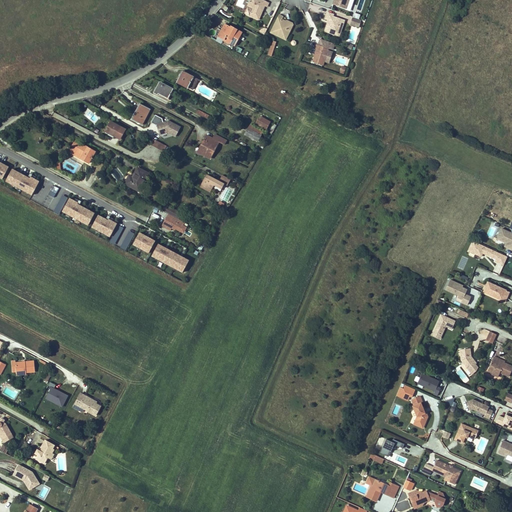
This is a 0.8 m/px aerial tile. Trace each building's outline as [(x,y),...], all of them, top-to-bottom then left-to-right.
[(267,7),(268,3),(261,0),(249,0),(248,4),(253,6),(249,15),(249,16),(258,20),(264,6),(267,7)] [(334,0),(333,4),(346,8),(348,0),(334,0)] [(253,6),(248,4),(245,13),(249,15),(253,6)] [(334,14),(327,12),(325,19),(328,20),(324,31),(339,36),(344,20),(333,16),(334,14)] [(293,25),(282,19),(283,17),(279,15),(271,33),(286,40),(293,25)] [(358,27),(361,20),(353,17),(350,24),(358,27)] [(225,25),(218,36),(224,39),(225,36),(231,39),(229,42),(234,45),(241,33),(231,27),(230,28),(225,25)] [(323,65),(329,49),(328,49),(329,47),(333,48),(334,44),(320,39),(318,45),(317,44),(315,49),(317,49),(315,54),(314,56),(312,61),(323,65)] [(272,56),(276,42),(273,41),(271,46),(268,55),(272,56)] [(194,77),(182,71),(177,82),(193,90),(196,83),(192,81),(194,77)] [(158,83),(153,92),(158,95),(158,94),(168,99),(174,88),(165,83),(164,86),(158,83)] [(150,109),(140,103),(132,119),(142,125),(150,109)] [(212,117),(198,109),(196,113),(211,120),(212,117)] [(157,125),(160,135),(167,132),(175,136),(180,127),(169,121),(164,123),(162,118),(155,115),(151,123),(156,125),(157,125)] [(261,116),(257,124),(267,129),(271,121),(261,116)] [(110,120),(104,130),(120,139),(126,129),(110,120)] [(250,124),(248,128),(261,135),(263,131),(250,124)] [(261,135),(248,128),(244,134),(258,142),(261,135)] [(203,144),(199,151),(205,154),(205,156),(209,158),(218,142),(224,145),(226,141),(214,134),(212,138),(206,135),(201,143),(203,144)] [(76,140),(71,150),(83,156),(81,159),(88,163),(95,151),(76,140)] [(71,150),(69,153),(81,159),(83,156),(71,150)] [(0,163),(0,178),(4,181),(11,169),(0,163)] [(129,175),(125,183),(139,191),(149,173),(138,167),(132,177),(129,175)] [(14,171),(7,183),(34,197),(41,184),(32,179),(32,181),(14,171)] [(206,175),(201,184),(211,189),(213,186),(221,190),(224,184),(227,186),(230,180),(226,178),(222,175),(219,181),(206,175)] [(211,189),(201,184),(199,188),(209,193),(211,189)] [(50,196),(56,199),(60,190),(54,187),(50,196)] [(62,194),(55,207),(50,205),(48,209),(59,214),(68,197),(62,194)] [(70,199),(63,212),(89,225),(96,213),(78,204),(79,203),(70,199)] [(181,213),(168,206),(165,212),(168,213),(178,219),(181,213)] [(178,219),(168,213),(161,226),(170,231),(171,229),(172,227),(174,228),(175,227),(181,230),(183,226),(185,222),(178,219)] [(99,215),(93,227),(112,236),(118,223),(110,218),(109,219),(99,215)] [(115,245),(123,227),(118,224),(109,242),(115,245)] [(487,234),(496,238),(497,235),(494,233),(496,228),(491,226),(487,234)] [(511,233),(501,228),(497,239),(506,243),(504,246),(511,249),(511,233)] [(128,230),(121,248),(127,251),(134,233),(128,230)] [(140,233),(133,245),(149,253),(155,241),(140,233)] [(507,257),(474,241),(469,251),(481,257),(483,253),(496,259),(495,261),(504,265),(507,257)] [(158,244),(152,256),(183,273),(189,261),(158,244)] [(460,284),(449,279),(444,289),(457,295),(456,297),(461,299),(460,301),(466,304),(470,297),(464,294),(466,289),(459,286),(460,284)] [(488,282),(484,291),(502,300),(507,290),(488,282)] [(444,302),(437,299),(434,306),(441,309),(444,302)] [(455,321),(441,315),(432,335),(440,339),(446,326),(451,329),(455,321)] [(493,343),(497,335),(490,332),(487,340),(493,343)] [(476,363),(471,356),(470,349),(460,350),(461,360),(468,369),(476,363)] [(505,362),(494,357),(487,372),(498,377),(500,373),(509,377),(511,369),(511,366),(504,363),(505,362)] [(26,373),(35,372),(34,361),(16,362),(16,360),(12,361),(12,372),(16,372),(16,373),(26,373)] [(417,383),(435,391),(438,384),(440,381),(422,373),(417,383)] [(56,385),(50,382),(48,385),(51,387),(45,398),(62,407),(68,395),(54,388),(56,385)] [(397,397),(411,401),(414,388),(400,384),(397,397)] [(478,386),(476,391),(482,394),(484,389),(478,386)] [(97,401),(81,392),(73,406),(82,412),(84,409),(96,415),(101,405),(96,403),(97,401)] [(420,396),(411,400),(414,406),(413,406),(417,417),(415,421),(423,424),(423,423),(425,424),(428,416),(427,413),(425,413),(424,409),(421,403),(422,403),(420,396)] [(489,418),(492,410),(488,408),(489,406),(473,399),(467,401),(470,409),(473,408),(485,414),(484,416),(489,418)] [(511,421),(511,417),(506,414),(505,418),(499,415),(496,422),(509,428),(511,421)] [(0,428),(0,431),(1,434),(3,432),(5,435),(3,436),(6,441),(13,437),(6,424),(3,423),(2,424),(0,422),(0,428)] [(478,430),(461,423),(454,439),(462,443),(465,437),(466,435),(468,436),(474,439),(478,430)] [(444,431),(442,437),(448,439),(450,433),(444,431)] [(394,444),(403,448),(404,444),(393,439),(392,442),(386,439),(380,453),(389,457),(394,444)] [(37,455),(35,459),(43,464),(47,458),(50,459),(53,454),(51,453),(53,449),(52,449),(54,445),(45,440),(41,447),(42,448),(40,451),(37,449),(34,453),(37,455)] [(507,455),(511,456),(511,444),(502,441),(497,453),(506,457),(507,455)] [(379,456),(371,453),(369,458),(376,461),(379,456)] [(461,471),(437,460),(432,470),(446,477),(445,480),(455,484),(461,471)] [(29,486),(37,481),(32,472),(18,464),(13,474),(24,480),(24,479),(26,480),(29,486)] [(394,498),(399,487),(392,483),(391,486),(388,485),(369,476),(366,483),(371,485),(366,496),(377,501),(381,492),(382,489),(386,490),(385,494),(394,498)] [(30,489),(39,483),(37,481),(29,486),(26,480),(24,479),(24,480),(30,489)] [(411,491),(415,483),(406,480),(403,488),(411,491)] [(408,493),(409,497),(411,496),(413,501),(412,503),(414,509),(422,505),(424,502),(430,500),(435,502),(437,507),(443,505),(445,499),(443,498),(444,496),(443,493),(439,492),(437,496),(426,491),(422,492),(416,490),(408,493)]
